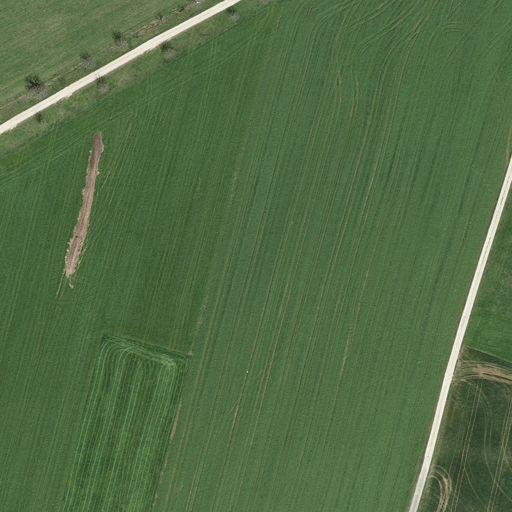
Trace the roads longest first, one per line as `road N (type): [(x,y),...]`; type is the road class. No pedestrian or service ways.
road 1 (track): [(511,164),(410,511)]
road 2 (track): [(234,0),(0,133)]
